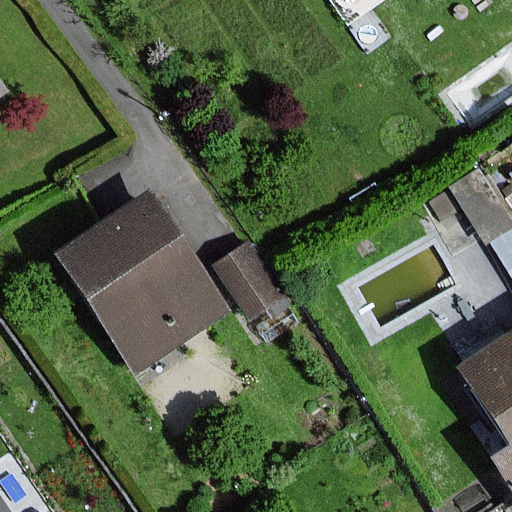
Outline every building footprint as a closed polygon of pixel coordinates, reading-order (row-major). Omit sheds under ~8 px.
[(511,49),(451,92),(472,123),(511,95),(511,49)] [(483,243),(511,226),(476,170),(449,186),(452,191),(431,203),(442,219),(462,207),(483,243)] [(145,197),(56,256),(134,372),(222,313),(145,197)] [(259,252),(226,272),(259,327),(292,307),(259,252)] [(511,337),(457,374),(511,456),(511,479),(511,481),(511,482),(511,498),(511,337)]
